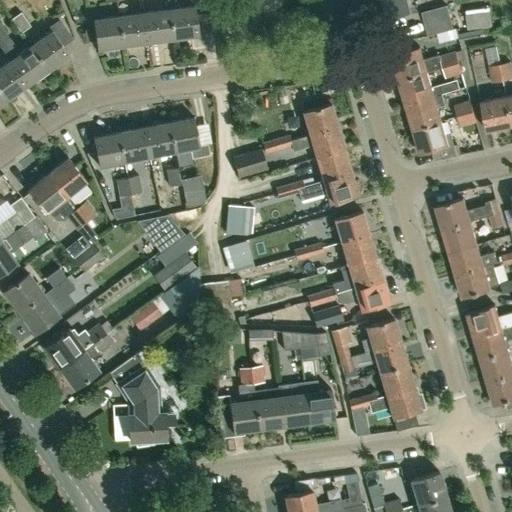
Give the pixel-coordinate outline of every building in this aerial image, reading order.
[(368,0),(374,23),(410,13),(406,0),(368,0)] [(169,8),(173,37),(198,34),(194,5),(169,8)] [(453,29),(447,5),(420,12),(428,37),(434,35),(452,29),(453,29)] [(467,30),(492,26),(488,7),(465,12),(467,30)] [(148,41),(173,37),(169,8),(144,11),(148,41)] [(122,44),(148,41),(144,11),(118,14),(122,44)] [(20,12),(10,19),(21,33),(30,26),(20,12)] [(96,47),(122,44),(118,14),(92,18),(96,47)] [(49,68),(31,44),(20,52),(0,24),(0,45),(10,59),(27,84),(49,68)] [(69,53),(62,43),(52,29),(51,30),(31,44),(49,68),(69,53)] [(443,67),(458,62),(455,51),(424,60),(420,46),(392,55),(399,80),(427,71),(443,67)] [(0,88),(7,98),(27,84),(10,59),(0,66),(0,88)] [(499,64),(502,80),(511,77),(511,72),(509,61),(499,64)] [(458,62),(443,67),(446,79),(462,74),(458,62)] [(491,83),(502,80),(499,64),(488,66),(491,83)] [(407,104),(442,94),(438,84),(432,86),(427,71),(399,80),(407,104)] [(414,128),(442,120),(438,108),(446,105),(442,94),(407,104),(414,128)] [(487,129),(511,123),(511,122),(506,95),(481,100),(487,129)] [(456,116),(472,111),(469,100),(453,105),(456,116)] [(310,133),(337,125),(331,102),(303,110),(310,133)] [(472,111),(456,116),(460,127),(476,122),(472,111)] [(169,121),(174,151),(191,147),(193,157),(209,153),(207,143),(199,144),(193,116),(169,121)] [(442,120),(414,128),(421,152),(449,143),(442,120)] [(150,155),(174,151),(169,121),(144,126),(150,155)] [(316,155),(344,147),(337,125),(310,133),(310,134),(290,140),(288,134),(275,138),(278,149),(291,145),(292,151),(313,145),(316,155)] [(125,161),(150,155),(144,126),(119,131),(125,161)] [(99,166),(125,161),(119,131),(93,136),(99,166)] [(265,153),(278,149),(275,138),(261,142),(265,153)] [(323,178),(351,170),(344,147),(316,155),(323,178)] [(238,177),(267,168),(261,148),(233,156),(238,177)] [(48,171),(67,196),(86,180),(67,156),(48,171)] [(168,185),(180,183),(177,166),(165,169),(168,185)] [(351,170),(323,178),(324,180),(303,186),(301,179),(289,183),(292,193),(298,192),(300,200),(327,193),(330,201),(358,193),(351,170)] [(65,197),(67,196),(48,171),(27,189),(46,212),(48,211),(55,219),(64,220),(67,218),(76,230),(77,229),(82,235),(89,244),(93,241),(99,236),(87,220),(76,207),(75,208),(65,197)] [(127,176),(130,193),(142,191),(139,174),(127,176)] [(116,178),(119,195),(130,193),(127,176),(116,178)] [(292,193),(289,183),(275,187),(278,197),(292,193)] [(205,199),(203,189),(184,192),(187,206),(203,203),(205,199)] [(490,214),(500,211),(496,197),(486,200),(487,203),(468,209),(464,196),(436,204),(443,227),(471,220),(490,214)] [(0,241),(34,216),(20,197),(10,204),(15,211),(14,212),(7,201),(0,205),(0,216),(3,220),(0,222),(0,241)] [(76,207),(87,220),(94,215),(84,201),(76,207)] [(245,235),(248,206),(228,205),(226,233),(245,235)] [(342,240),(369,232),(363,210),(335,218),(342,240)] [(500,211),(490,214),(494,227),(504,224),(500,211)] [(34,216),(0,241),(0,272),(17,261),(10,252),(21,244),(33,236),(35,239),(47,231),(35,215),(34,216)] [(449,250),(477,242),(471,220),(443,227),(449,250)] [(185,251),(196,242),(188,231),(157,255),(165,265),(177,257),(185,251)] [(348,263),(376,254),(369,232),(342,240),(348,263)] [(82,235),(66,248),(73,257),(81,251),(89,244),(82,235)] [(254,265),(253,238),(235,239),(236,266),(254,265)] [(93,241),(89,244),(81,251),(72,259),(83,272),(104,255),(93,241)] [(308,245),(311,256),(322,253),(319,242),(308,245)] [(456,273),(493,262),(493,261),(497,260),(494,250),(481,253),(477,242),(449,250),(456,273)] [(292,250),(294,254),(296,260),(311,256),(308,245),(292,250)] [(231,246),(222,248),(227,267),(236,265),(231,246)] [(176,281),(196,267),(185,251),(177,257),(165,265),(176,281)] [(504,266),(511,263),(511,251),(500,255),(504,266)] [(355,285),(383,277),(376,254),(348,263),(355,285)] [(493,262),(456,273),(463,295),(491,287),(490,286),(500,284),(493,262)] [(52,288),(65,278),(57,267),(44,277),(52,288)] [(196,269),(158,296),(177,321),(201,304),(199,284),(196,269)] [(44,294),(28,273),(5,290),(20,311),(44,294)] [(231,293),(247,289),(243,274),(227,278),(231,293)] [(321,291),(324,302),(335,299),(336,301),(346,303),(359,299),(362,309),(390,301),(383,277),(355,285),(356,287),(334,293),(333,287),(321,291)] [(44,294),(20,311),(35,332),(59,315),(53,306),(62,300),(61,298),(73,289),(65,278),(52,288),(44,294)] [(228,288),(227,280),(221,281),(199,284),(201,304),(219,301),(229,300),(228,297),(228,288)] [(309,306),(324,302),(321,291),(306,295),(307,301),(309,306)] [(162,313),(152,300),(130,317),(140,330),(162,313)] [(311,313),(309,306),(307,301),(295,304),(303,326),(315,327),(342,319),(338,305),(311,313)] [(511,311),(499,315),(495,304),(468,312),(475,335),(511,324),(511,311)] [(373,348),(401,339),(394,317),(366,325),(370,337),(362,339),(365,350),(373,348)] [(68,328),(44,345),(60,366),(83,349),(92,342),(105,333),(99,325),(97,322),(86,331),(84,329),(77,334),(73,329),(70,331),(68,328)] [(125,351),(145,336),(133,322),(113,337),(125,351)] [(511,324),(475,335),(481,357),(509,349),(506,339),(511,337),(511,324)] [(338,358),(349,354),(346,343),(350,342),(346,326),(329,331),(338,358)] [(299,347),(297,331),(281,330),(284,349),(299,347)] [(300,358),(316,356),(330,353),(325,330),(313,332),(297,331),(299,347),(300,358)] [(83,349),(60,366),(75,387),(98,369),(92,360),(100,354),(100,353),(113,344),(113,343),(105,333),(92,342),(83,349)] [(379,370),(407,362),(401,339),(373,348),(379,370)] [(511,372),(511,360),(509,349),(481,357),(488,380),(511,372)] [(130,439),(165,437),(165,423),(175,422),(174,411),(160,411),(159,384),(145,363),(136,350),(108,370),(116,382),(130,403),(130,404),(112,405),(114,441),(130,440),(130,439)] [(349,354),(338,358),(342,373),(353,369),(349,354)] [(386,393),(414,385),(407,362),(379,370),(386,393)] [(250,367),(252,384),(264,382),(262,365),(250,367)] [(251,384),(252,384),(250,367),(238,368),(240,384),(236,385),(238,401),(230,402),(229,394),(215,396),(218,421),(231,419),(233,431),(258,428),(253,391),(252,391),(251,384)] [(511,372),(488,380),(494,403),(505,400),(507,408),(511,406),(511,372)] [(309,421),(305,391),(293,393),(291,383),(277,385),(278,388),(279,388),(284,424),(309,421)] [(389,404),(393,416),(420,408),(420,407),(424,406),(420,392),(416,393),(414,385),(386,393),(376,396),(375,391),(362,395),(365,404),(369,403),(370,409),(389,404)] [(258,428),(284,424),(279,388),(278,388),(253,391),(258,428)] [(305,391),(309,421),(335,417),(331,388),(305,391)] [(351,408),(365,404),(362,395),(348,399),(351,408)] [(352,411),(353,417),(364,415),(363,407),(352,411)] [(417,503),(445,495),(438,470),(409,478),(417,503)] [(321,511),(361,503),(356,480),(344,482),(347,498),(315,505),(311,489),(284,495),(287,511),(321,511)] [(419,511),(450,511),(445,495),(417,503),(419,511)] [(373,511),(389,511),(401,509),(398,498),(381,503),(382,505),(372,508),(373,511)] [(365,511),(363,503),(361,503),(321,511),(365,511)]
